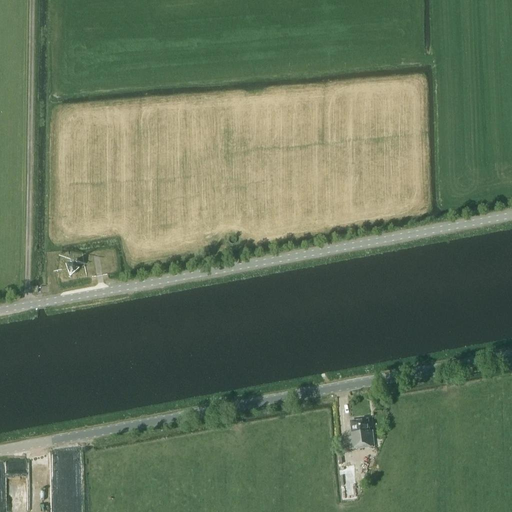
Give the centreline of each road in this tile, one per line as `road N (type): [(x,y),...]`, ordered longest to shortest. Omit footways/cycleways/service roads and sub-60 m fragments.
road 1 (tertiary): [(0,311),(511,214)]
road 2 (tertiary): [(0,450),(511,354)]
